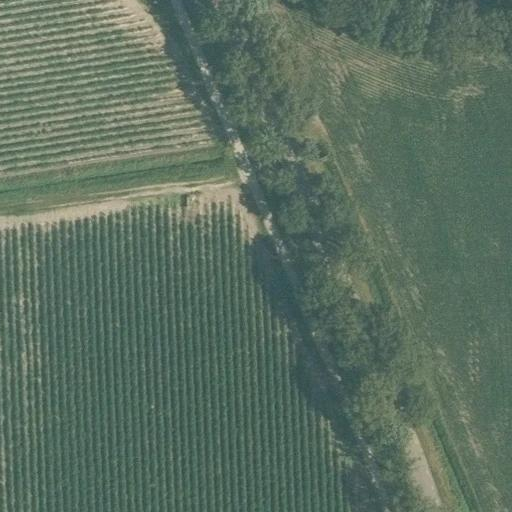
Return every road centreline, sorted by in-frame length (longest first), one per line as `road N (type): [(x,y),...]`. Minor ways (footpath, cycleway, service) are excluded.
road 1 (tertiary): [(442,511),(420,434),(257,114),(214,0)]
road 2 (unclassified): [(351,0),(452,25),(511,27)]
